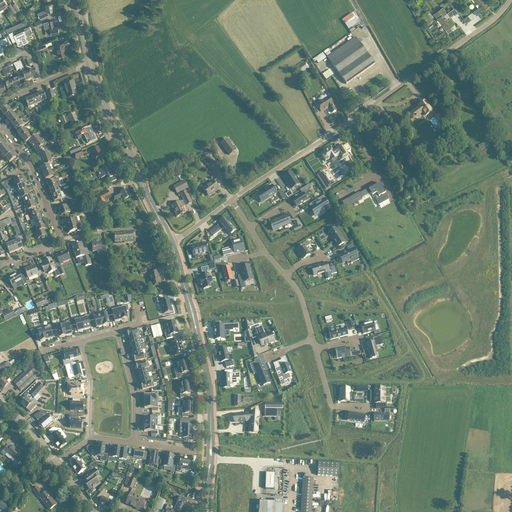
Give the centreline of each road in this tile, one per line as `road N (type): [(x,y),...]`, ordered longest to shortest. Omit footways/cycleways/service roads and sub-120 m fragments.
road 1 (unclassified): [(230,200),(510,0)]
road 2 (tertiary): [(208,458),(202,362),(171,244)]
road 3 (tertiary): [(171,244),(92,66)]
road 4 (residential): [(0,267),(58,240),(31,166)]
